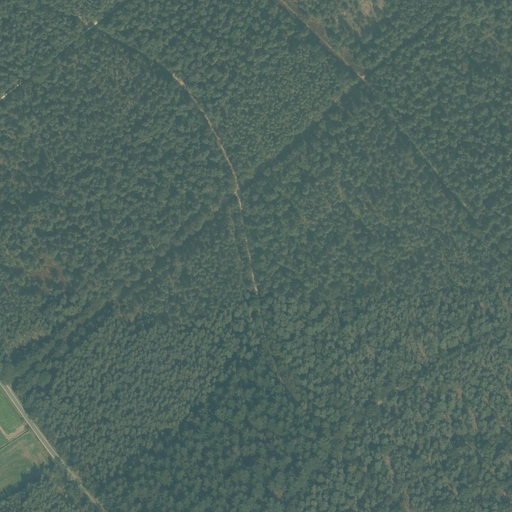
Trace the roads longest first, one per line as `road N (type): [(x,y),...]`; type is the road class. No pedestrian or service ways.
road 1 (track): [(8,390),(241,187)]
road 2 (track): [(474,214),(363,80),(279,0)]
road 3 (track): [(241,187),(428,22)]
road 4 (track): [(271,351),(474,214)]
road 5 (track): [(271,351),(94,501)]
road 6 (track): [(336,452),(402,387),(511,330)]
road 7 (track): [(131,47),(197,99),(241,187)]
road 8 (tertiary): [(102,511),(0,377)]
road 9 (track): [(241,187),(271,351)]
road 10 (track): [(336,452),(303,414),(271,351)]
